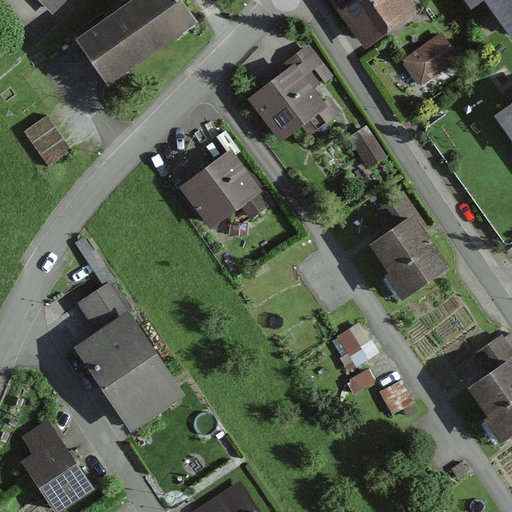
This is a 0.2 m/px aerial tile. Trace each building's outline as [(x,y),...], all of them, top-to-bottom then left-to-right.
[(39,0),(56,15),(70,0),(39,0)] [(186,0),(148,0),(86,43),(120,91),(208,30),(186,0)] [(399,0),(332,0),(367,50),(412,19),(399,0)] [(511,0),(474,0),(481,9),(493,0),(494,0),(511,24),(511,0)] [(446,36),(408,61),(425,87),(463,62),(446,36)] [(273,93),(261,102),(291,139),(315,119),(325,132),(344,117),(323,90),(340,76),(314,43),(265,82),(273,93)] [(51,166),(74,150),(48,114),(25,131),(51,166)] [(237,157),(189,193),(220,236),(269,199),(237,157)] [(401,235),(378,250),(415,304),(461,273),(410,197),(387,213),(401,235)] [(116,285),(86,304),(106,334),(86,348),(138,426),(188,393),(116,285)] [(363,321),(334,338),(351,370),(381,353),(363,321)] [(497,375),(478,389),(511,435),(511,345),(506,338),(483,355),(497,375)] [(42,456),(31,463),(62,511),(66,511),(100,491),(55,420),(29,436),(42,456)] [(263,511),(245,485),(203,511),(263,511)]
